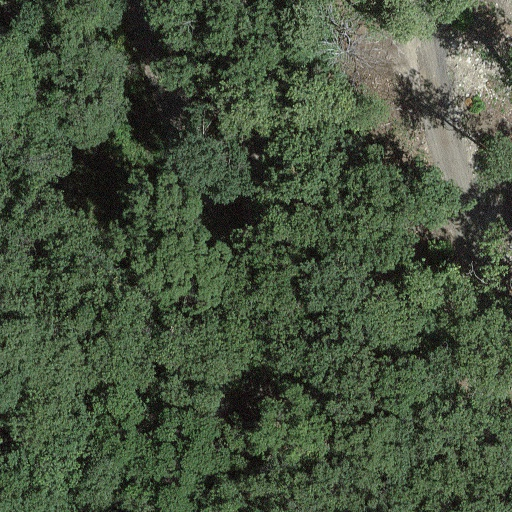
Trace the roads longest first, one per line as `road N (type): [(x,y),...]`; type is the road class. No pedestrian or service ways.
road 1 (track): [(416,0),(434,55),(446,157),(483,263),(488,351),(479,511)]
road 2 (track): [(279,511),(255,375),(276,290),(248,46),(252,0)]
road 3 (track): [(255,375),(133,0)]
